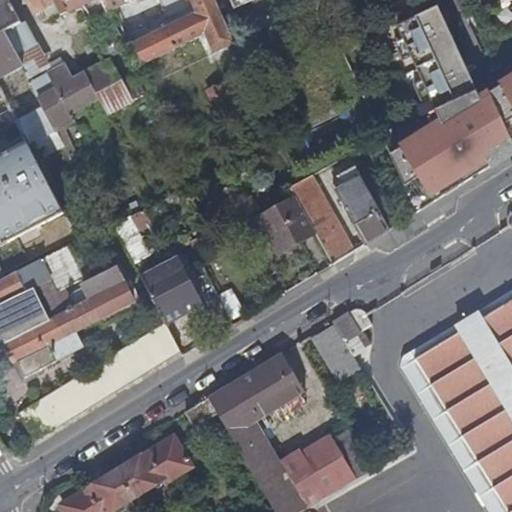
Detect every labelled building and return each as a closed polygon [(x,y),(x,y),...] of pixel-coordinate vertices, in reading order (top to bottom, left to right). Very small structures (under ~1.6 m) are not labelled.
[(21,23),(9,0),(0,0),(0,77),(24,65),(18,53),(6,31),(21,23)] [(58,3),(57,0),(28,0),(37,14),(58,3)] [(92,0),(57,0),(58,3),(64,15),(84,4),(92,0)] [(105,0),(110,10),(131,0),(130,0),(105,0)] [(218,5),(215,0),(163,0),(166,6),(179,0),(191,0),(197,13),(218,5)] [(236,47),(218,5),(197,13),(206,35),(207,34),(214,51),(215,52),(229,46),(231,50),(236,47)] [(442,9),(402,28),(444,120),(391,158),(416,213),(498,161),(486,140),(481,114),(484,97),(442,9)] [(197,13),(128,47),(129,49),(138,67),(206,35),(197,13)] [(33,45),(21,23),(6,31),(18,53),(33,45)] [(33,45),(18,53),(24,65),(29,75),(36,72),(46,67),(33,45)] [(108,45),(99,49),(106,62),(87,72),(101,98),(106,107),(110,114),(146,95),(137,77),(142,75),(138,67),(129,49),(115,56),(108,45)] [(24,65),(0,77),(0,85),(3,91),(5,95),(31,83),(28,76),(29,75),(24,65)] [(39,78),(36,72),(29,75),(28,76),(31,83),(46,111),(20,124),(27,137),(34,151),(61,138),(58,131),(77,122),(73,115),(101,98),(87,72),(60,87),(52,71),(39,78)] [(511,77),(491,92),(511,139),(511,77)] [(34,151),(27,137),(0,150),(0,245),(67,213),(34,151)] [(334,185),(366,245),(390,230),(358,171),(352,175),(349,169),(336,178),(338,183),(334,185)] [(315,234),(295,199),(260,220),(280,255),(315,234)] [(304,212),(334,265),(355,251),(325,200),(304,212)] [(138,231),(149,227),(143,210),(117,220),(131,258),(146,252),(138,231)] [(47,257),(63,250),(60,244),(45,252),(47,257)] [(68,312),(6,343),(16,361),(18,360),(26,376),(57,360),(49,345),(76,331),(100,319),(131,304),(141,298),(132,280),(126,283),(119,268),(84,285),(86,289),(69,297),(65,288),(86,278),(70,246),(63,250),(47,257),(42,260),(52,280),(68,312)] [(143,277),(166,324),(203,306),(179,259),(143,277)] [(18,271),(27,291),(52,280),(42,260),(18,271)] [(0,304),(27,291),(18,271),(6,277),(0,280),(0,304)] [(27,291),(0,304),(0,331),(6,343),(68,312),(52,280),(27,291)] [(511,511),(511,300),(480,320),(476,314),(454,327),(457,334),(412,361),(503,511),(511,511)] [(206,312),(218,335),(232,327),(221,303),(206,312)] [(135,311),(131,304),(100,319),(104,327),(135,311)] [(353,310),(331,323),(350,357),(360,350),(353,336),(369,326),(361,311),(357,310),(353,310)] [(19,413),(35,439),(181,352),(166,324),(19,413)] [(357,371),(332,329),(313,340),(338,382),(357,371)] [(49,345),(57,360),(84,346),(76,331),(49,345)] [(282,353),(208,399),(217,414),(274,511),(300,511),(305,509),(288,479),(308,466),(302,454),(299,455),(297,451),(278,463),(255,422),(273,411),(293,398),(304,391),(282,353)] [(297,405),(293,398),(273,411),(277,417),(297,405)] [(193,428),(217,414),(208,399),(183,413),(193,428)] [(327,443),(332,440),(336,437),(331,428),(322,433),(325,440),(327,443)] [(170,437),(60,506),(63,511),(107,511),(160,480),(163,483),(190,466),(170,437)] [(288,479),(305,509),(356,480),(332,440),(327,443),(325,440),(302,454),(308,466),(288,479)]
